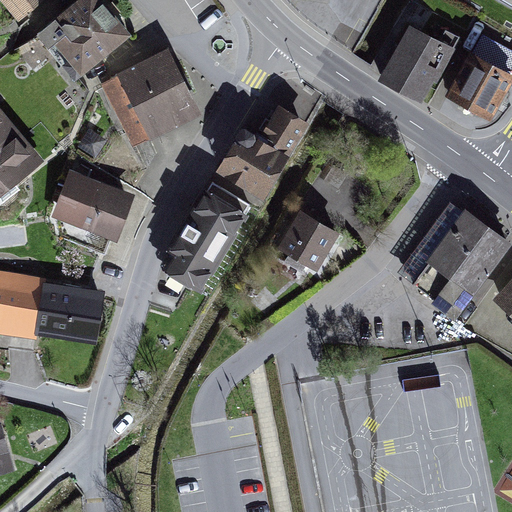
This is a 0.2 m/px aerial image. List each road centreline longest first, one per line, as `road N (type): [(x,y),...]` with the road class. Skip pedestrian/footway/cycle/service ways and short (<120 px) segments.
road 1 (unclassified): [(285,36),(153,248),(104,414)]
road 2 (residential): [(459,155),(392,242),(278,335)]
road 3 (primary): [(459,155),(285,36)]
road 4 (unknown): [(123,0),(255,82)]
